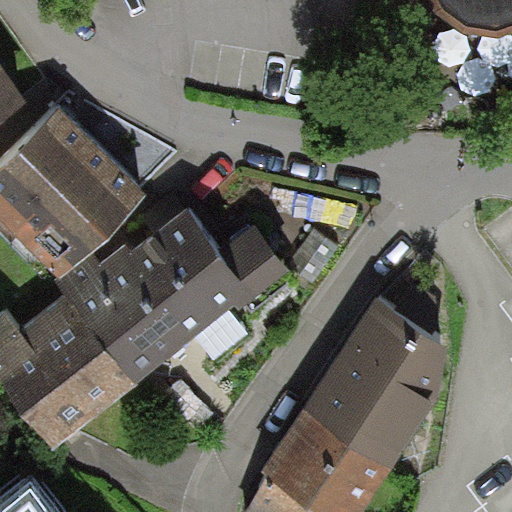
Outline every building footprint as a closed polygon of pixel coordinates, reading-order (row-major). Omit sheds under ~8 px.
[(511,0),(442,0),(449,9),(470,22),(498,26),(511,23),(511,0)] [(0,55),(0,112),(27,93),(0,55)] [(57,101),(0,159),(0,201),(63,268),(144,187),(57,101)] [(60,277),(75,298),(137,365),(253,278),(189,204),(106,266),(92,250),(60,277)] [(362,342),(321,406),(387,454),(440,383),(435,293),(415,283),(362,342)] [(137,365),(75,298),(29,331),(9,305),(0,311),(0,362),(53,430),(137,365)] [(353,511),(387,454),(321,406),(289,471),(347,511),(353,511)] [(347,511),(289,471),(270,505),(275,511),(347,511)] [(0,511),(66,511),(34,472),(0,497),(0,511)]
